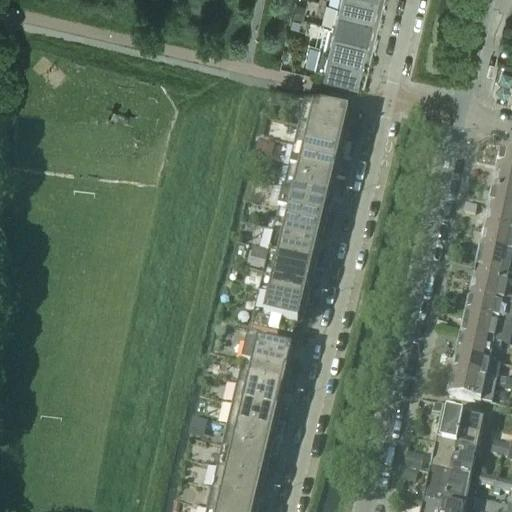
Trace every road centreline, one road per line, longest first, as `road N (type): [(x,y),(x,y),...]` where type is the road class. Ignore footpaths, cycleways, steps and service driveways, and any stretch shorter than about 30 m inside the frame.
road 1 (residential): [(412,0),(287,511)]
road 2 (tertiary): [(365,511),(455,117)]
road 3 (tertiary): [(455,117),(483,0)]
